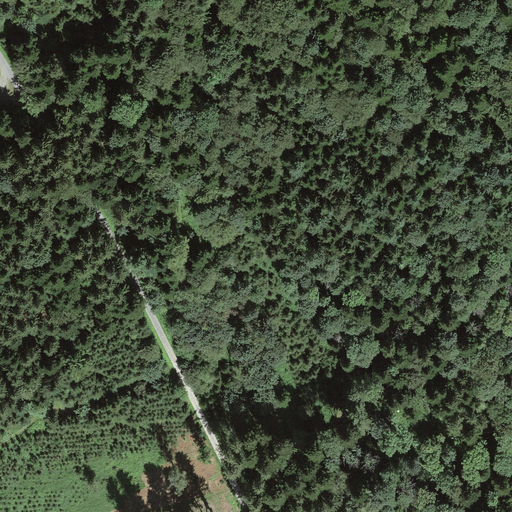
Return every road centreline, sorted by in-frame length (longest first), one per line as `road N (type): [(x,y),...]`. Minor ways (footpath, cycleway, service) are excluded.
road 1 (track): [(250,511),(132,281),(0,57)]
road 2 (track): [(511,127),(431,87),(334,0)]
